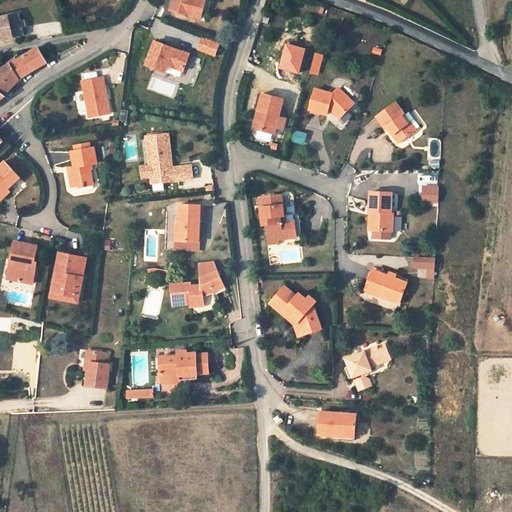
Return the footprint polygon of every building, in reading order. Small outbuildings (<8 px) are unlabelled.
[(173,0),(170,12),(202,20),(206,0),(173,0)] [(23,27),(27,26),(25,20),(21,21),(20,13),(0,17),(0,28),(3,40),(14,38),(12,29),(23,27)] [(25,35),(23,27),(12,29),(14,38),(25,35)] [(215,55),(220,43),(204,37),(199,49),(215,55)] [(190,54),(156,41),(147,65),(165,72),(168,65),(183,71),(190,54)] [(305,50),(286,44),(279,68),(298,73),(305,50)] [(380,55),(382,48),(373,46),(371,53),(380,55)] [(34,70),(47,62),(38,47),(11,64),(19,80),(34,70)] [(323,55),(315,53),(311,65),(319,68),(323,55)] [(0,92),(5,96),(8,94),(19,80),(11,64),(1,70),(0,71),(0,92)] [(319,68),(311,65),(310,72),(317,74),(319,68)] [(102,76),(82,81),(91,117),(110,112),(102,76)] [(351,96),(355,91),(347,83),(342,88),(351,96)] [(327,115),(329,109),(332,109),(332,111),(340,118),(354,103),(339,88),(333,94),(316,89),(310,110),(327,115)] [(279,117),(284,99),(263,94),(258,111),(262,112),(258,130),(275,134),(276,128),(279,117)] [(397,103),(378,116),(386,128),(388,127),(399,142),(421,126),(410,111),(405,115),(397,103)] [(262,112),(258,111),(253,129),(258,130),(262,112)] [(279,117),(276,128),(284,130),(287,118),(279,117)] [(295,129),(292,141),(304,145),(308,133),(295,129)] [(172,164),(169,134),(146,136),(150,166),(151,177),(152,183),(193,178),(192,165),(169,168),(169,164),(172,164)] [(439,157),(442,140),(434,138),(431,155),(439,157)] [(78,166),(73,167),(77,185),(83,183),(85,188),(96,185),(91,163),(98,161),(95,147),(74,152),(78,166)] [(0,196),(21,177),(6,161),(0,166),(0,196)] [(151,177),(150,166),(141,167),(142,178),(151,177)] [(446,204),(447,191),(429,190),(428,202),(446,204)] [(374,211),(373,230),(391,231),(392,231),(393,211),(391,211),(392,193),(371,192),(370,211),(374,211)] [(286,193),(264,197),(268,221),(272,220),(274,233),(279,232),(281,239),(300,236),(298,220),(283,222),(281,215),(289,213),(286,193)] [(176,221),(176,240),(199,241),(201,205),(183,205),(183,221),(176,221)] [(391,231),(373,230),(373,238),(391,239),(391,231)] [(199,241),(176,240),(175,250),(199,251),(199,241)] [(38,246),(15,242),(12,258),(14,258),(11,275),(20,277),(20,281),(33,284),(37,262),(35,262),(38,246)] [(83,277),(75,275),(79,256),(60,253),(52,291),(76,296),(78,287),(81,287),(83,277)] [(79,256),(75,275),(83,277),(84,274),(87,258),(79,256)] [(442,270),(442,260),(425,259),(425,269),(442,270)] [(191,283),(171,285),(173,305),(192,303),(192,306),(204,305),(203,293),(213,288),(223,284),(214,261),(200,263),(202,285),(191,286),(191,283)] [(167,277),(168,270),(155,268),(149,269),(150,275),(156,274),(167,277)] [(399,280),(383,271),(373,292),(405,310),(413,293),(397,284),(399,280)] [(52,291),(51,297),(82,303),(87,274),(84,274),(83,277),(81,287),(78,287),(76,296),(52,291)] [(223,284),(213,288),(216,294),(226,290),(223,284)] [(303,299),(291,287),(278,302),(295,319),(298,316),(304,321),(310,337),(327,331),(319,306),(307,295),(303,299)] [(10,316),(0,316),(0,332),(10,333),(10,316)] [(88,370),(86,384),(108,386),(111,363),(107,363),(108,349),(86,347),(84,369),(88,370)] [(166,364),(163,364),(165,380),(177,379),(176,375),(199,374),(199,370),(209,370),(208,351),(188,350),(188,348),(179,348),(179,355),(175,356),(174,353),(165,356),(166,364)] [(367,357),(366,355),(352,360),(355,369),(353,370),(356,380),(375,373),(374,368),(393,361),(388,349),(367,357)] [(363,392),(374,389),(371,382),(361,386),(363,392)] [(155,396),(154,388),(129,389),(130,397),(155,396)] [(340,437),(341,432),(358,433),(359,415),(324,412),(322,435),(340,437)] [(340,440),(357,441),(358,433),(341,432),(340,437),(340,440)]
